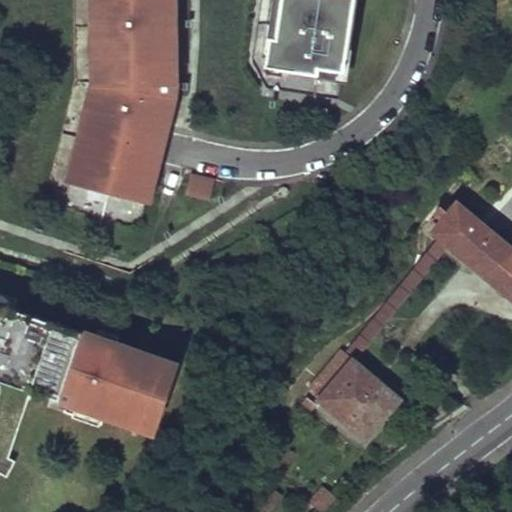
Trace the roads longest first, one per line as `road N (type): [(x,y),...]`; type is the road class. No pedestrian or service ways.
road 1 (residential): [(426,0),(405,79),(379,116),(336,147),(315,156),(233,160),(160,145)]
road 2 (unclassified): [(511,414),(388,511)]
